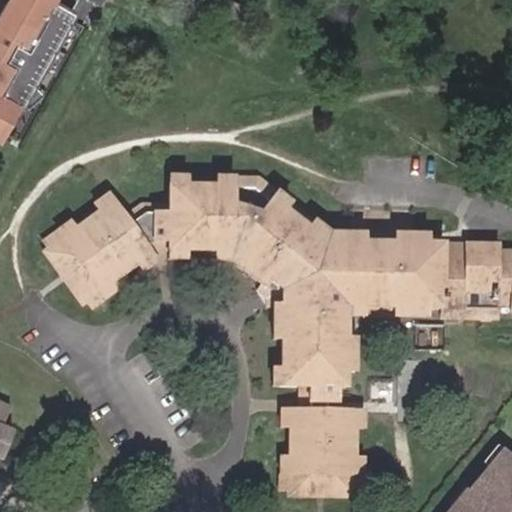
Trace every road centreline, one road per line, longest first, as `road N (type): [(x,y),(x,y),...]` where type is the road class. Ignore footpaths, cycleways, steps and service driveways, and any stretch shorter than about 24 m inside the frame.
road 1 (residential): [(187,487),(225,468),(244,402),(227,323),(167,305),(123,329),(109,356)]
road 2 (residential): [(511,212),(394,185),(342,185)]
road 3 (residential): [(109,356),(187,487)]
